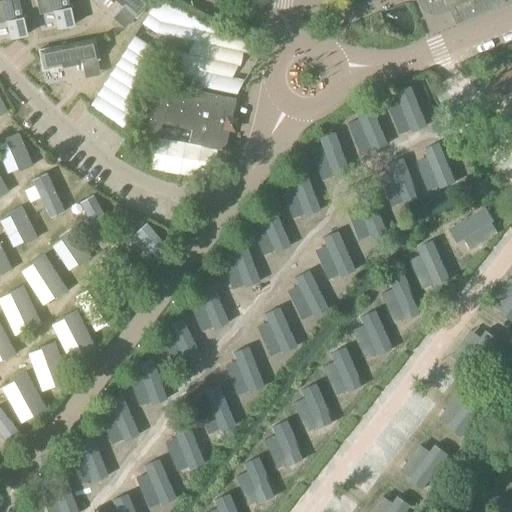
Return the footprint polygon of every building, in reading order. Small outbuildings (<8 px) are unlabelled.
[(18,0),(1,0),(10,39),(26,36),(18,0)] [(68,0),(51,0),(57,28),(73,25),(68,0)] [(148,0),(116,0),(137,18),(151,2),(148,0)] [(421,0),(423,3),(424,7),(428,10),(433,12),(438,12),(442,11),(449,8),(455,23),(489,9),(496,5),(501,1),(501,0),(421,0)] [(95,39),(38,50),(42,71),(99,60),(95,39)] [(511,69),(491,79),(498,96),(511,89),(511,69)] [(159,82),(184,88),(186,77),(161,72),(159,82)] [(236,118),(230,117),(233,99),(198,92),(197,99),(154,90),(144,134),(157,137),(160,122),(192,129),(189,142),(223,149),(226,131),(233,132),(234,131),(236,120),(236,118)]
